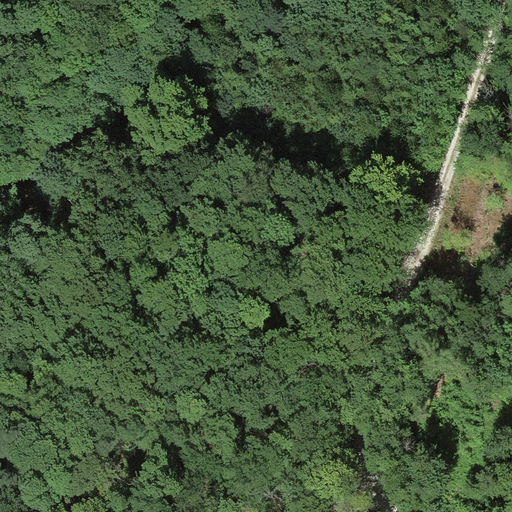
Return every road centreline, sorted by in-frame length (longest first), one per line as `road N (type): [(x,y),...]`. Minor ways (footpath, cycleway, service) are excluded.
road 1 (track): [(398,511),(373,474),(362,398),(417,254),(494,0)]
road 2 (track): [(225,0),(148,78),(67,136),(15,202)]
road 3 (track): [(0,201),(33,207),(54,226),(55,253),(0,375)]
